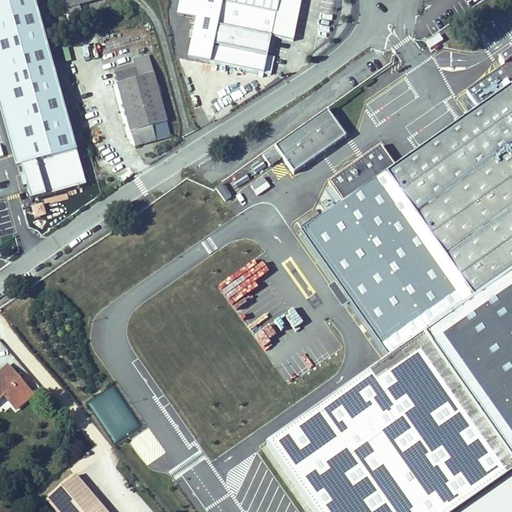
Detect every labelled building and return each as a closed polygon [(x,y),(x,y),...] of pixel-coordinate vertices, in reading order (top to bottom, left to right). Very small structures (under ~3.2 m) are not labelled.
[(99,0),(60,0),(65,16),(80,11),(79,7),(100,1),(99,0)] [(214,45),(207,44),(203,61),(271,76),(274,58),(267,57),(271,37),(293,42),(301,0),(278,0),(279,1),(273,0),(223,0),(223,3),(218,26),(214,45)] [(223,3),(218,2),(213,25),(218,26),(223,3)] [(203,61),(207,44),(198,42),(195,60),(203,61)] [(170,137),(149,56),(134,60),(135,65),(115,71),(118,84),(117,84),(131,133),(132,133),(135,146),(170,137)] [(479,111),(300,235),(386,358),(414,338),(509,474),(511,471),(511,64),(468,95),(479,111)] [(327,111),(263,156),(270,167),(282,158),(294,174),(346,138),(327,111)] [(222,184),(216,189),(225,202),(231,197),(222,184)] [(0,213),(0,242),(29,233),(20,207),(0,213)] [(511,511),(511,471),(509,474),(414,338),(386,358),(259,445),(305,511),(511,511)] [(0,399),(4,396),(16,410),(33,396),(7,367),(1,372),(4,375),(6,378),(0,382),(0,399)] [(105,511),(73,473),(41,500),(51,511),(105,511)]
